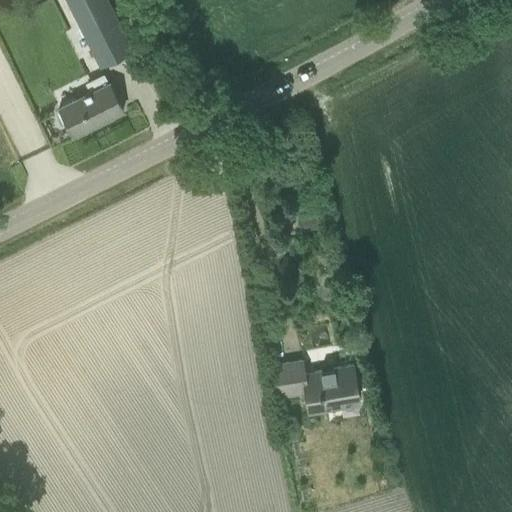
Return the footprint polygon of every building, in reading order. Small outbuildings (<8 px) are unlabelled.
[(4,10),(0,15),(0,20),(8,27),(15,18),(4,10)] [(81,28),(93,52),(101,70),(130,56),(110,14),(81,28)] [(92,90),(76,98),(58,107),(60,110),(56,112),(62,123),(65,121),(72,135),(122,110),(108,82),(107,83),(103,74),(88,81),(92,90)] [(319,227),(316,213),(295,217),(298,231),(319,227)] [(272,365),(275,385),(278,396),(303,392),(306,410),(358,402),(352,364),(303,373),(300,360),(272,365)]
